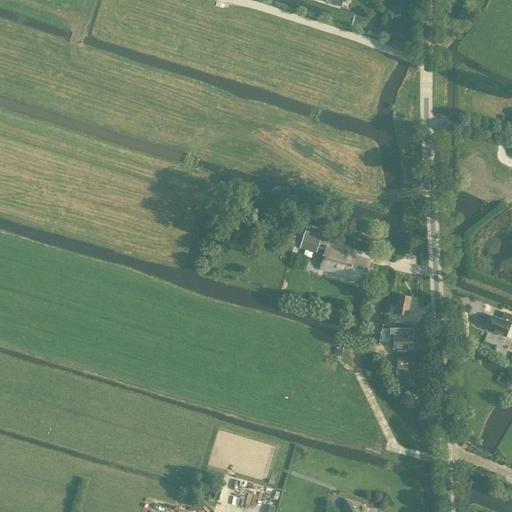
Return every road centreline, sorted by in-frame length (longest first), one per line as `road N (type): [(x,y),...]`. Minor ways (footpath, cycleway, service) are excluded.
road 1 (secondary): [(450,511),(430,191),(428,0)]
road 2 (track): [(78,13),(69,57),(248,134),(359,199),(381,196)]
